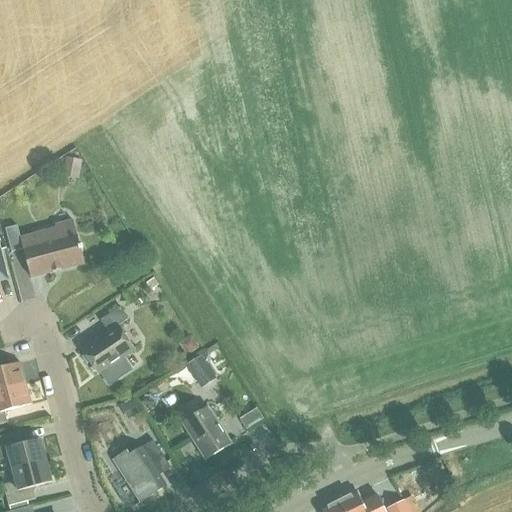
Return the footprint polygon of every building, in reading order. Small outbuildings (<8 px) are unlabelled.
[(67,159),(65,171),(67,171),(66,175),(78,177),(79,173),(81,173),(82,161),(67,159)] [(17,226),(6,229),(12,253),(23,249),(31,278),(85,264),(81,251),(83,251),(82,244),(80,245),(73,221),(55,226),(56,229),(36,235),(20,239),(17,226)] [(153,278),(145,283),(150,290),(157,285),(153,278)] [(108,332),(82,350),(99,375),(102,373),(110,384),(131,369),(124,358),(135,351),(118,326),(128,319),(120,307),(100,321),(108,332)] [(193,339),(184,345),(191,354),(199,348),(193,339)] [(201,357),(187,366),(201,389),(216,380),(201,357)] [(0,390),(26,384),(20,363),(0,368),(0,390)] [(0,390),(0,425),(8,423),(5,412),(31,405),(26,384),(0,390)] [(130,418),(139,412),(132,399),(122,406),(130,418)] [(207,408),(163,436),(173,452),(193,439),(207,460),(230,445),(216,422),(216,418),(212,411),(208,410),(207,408)] [(244,416),(250,428),(267,419),(261,408),(244,416)] [(12,470),(46,461),(41,439),(21,445),(18,433),(0,437),(0,460),(9,458),(12,470)] [(130,456),(127,452),(113,461),(141,503),(166,486),(157,472),(169,465),(153,441),(130,456)] [(15,482),(3,486),(9,507),(10,511),(29,507),(27,502),(36,499),(33,488),(52,483),(46,461),(12,470),(15,482)] [(357,492),(339,501),(344,511),(385,511),(377,495),(362,502),(357,492)] [(344,511),(339,501),(321,510),(322,511),(344,511)] [(408,511),(404,502),(387,509),(387,511),(408,511)]
